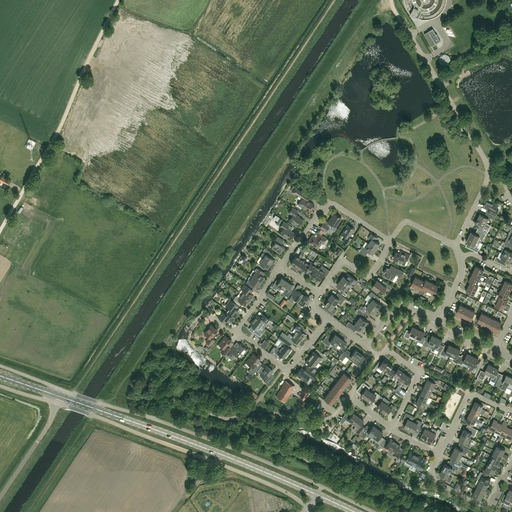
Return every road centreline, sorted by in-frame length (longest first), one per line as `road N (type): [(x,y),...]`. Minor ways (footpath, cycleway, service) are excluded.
road 1 (track): [(98,409),(115,395),(362,21),(394,8)]
road 2 (track): [(334,0),(71,393)]
road 3 (unclassified): [(322,487),(63,390)]
road 4 (track): [(0,232),(56,135),(117,0)]
road 5 (residential): [(456,245),(488,166),(406,30)]
road 6 (tertiary): [(220,454),(60,396)]
road 7 (unclassified): [(213,462),(57,404)]
road 8 (residential): [(235,331),(285,371),(328,319)]
